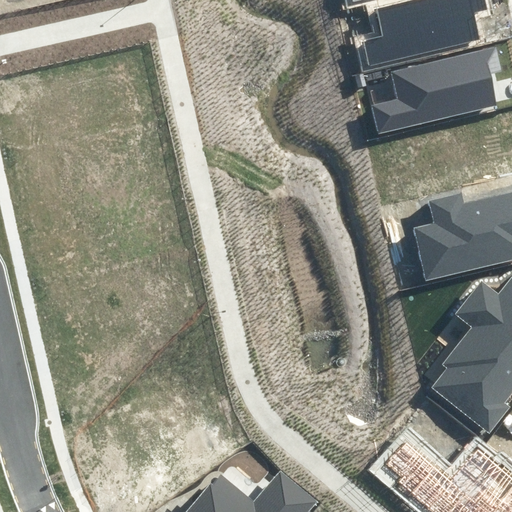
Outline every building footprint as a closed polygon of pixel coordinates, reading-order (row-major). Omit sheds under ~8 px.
[(382,35),(354,42),(361,72),(480,43),(473,12),(486,9),(484,0),(421,0),(376,11),(382,35)] [(397,97),(369,103),(377,134),(496,105),(488,74),(502,71),(496,47),(391,73),(397,97)] [(432,223),(413,227),(424,279),(511,260),(511,193),(460,205),(457,194),(427,200),(432,223)] [(435,389),(491,432),(510,408),(504,404),(511,393),(511,275),(498,294),(481,280),(452,318),(470,331),(442,367),(448,371),(435,389)] [(405,479),(399,485),(430,511),(511,511),(511,469),(478,440),(449,474),(409,441),(388,465),(405,479)] [(305,511),(312,504),(280,476),(257,503),(223,474),(190,511),(172,511),(169,509),(165,511),(305,511)]
